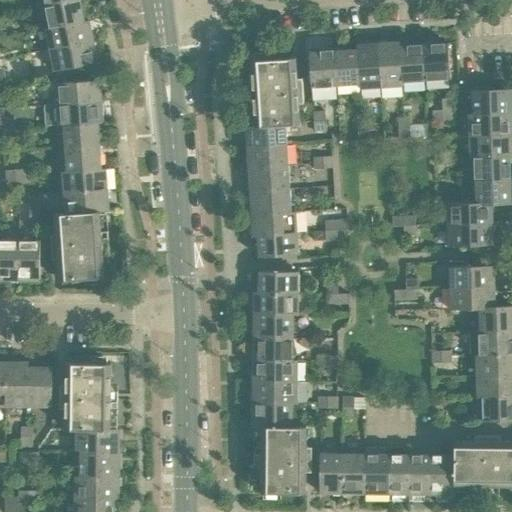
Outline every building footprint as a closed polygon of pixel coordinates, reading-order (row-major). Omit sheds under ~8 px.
[(70,0),(46,5),(50,27),(85,20),(80,0),(70,0)] [(46,28),(50,49),(94,41),(89,19),(85,20),(50,27),(46,28)] [(94,41),(50,49),(54,70),(98,62),(94,41)] [(399,41),(378,42),(382,87),(402,85),(399,41)] [(400,41),(399,41),(402,85),(403,85),(402,81),(426,79),(423,44),(400,46),(400,41)] [(357,43),(357,48),(360,88),(382,87),(378,42),(357,43)] [(448,43),(423,44),(426,79),(450,77),(448,43)] [(333,50),(336,85),(360,83),(360,88),(357,48),(333,50)] [(312,86),(336,85),(333,50),(309,52),(312,86)] [(253,97),(255,125),(246,125),(253,236),(258,236),(259,256),(298,254),(296,211),(291,211),(286,124),(300,123),(299,103),(304,102),(303,77),(297,77),(296,56),(251,59),(253,88),(251,88),(252,91),(253,90),(253,95),(252,95),(252,97),(253,97)] [(57,104),(44,104),(46,125),(59,124),(59,125),(64,125),(65,148),(67,170),(62,171),(63,193),(108,190),(106,168),(102,168),(100,145),(98,123),(103,122),(102,100),(100,79),(56,82),(57,103),(57,104)] [(511,88),(473,89),(473,113),(511,111),(511,88)] [(442,98),(443,110),(452,110),(452,98),(442,98)] [(443,121),(443,110),(433,110),(434,122),(443,121)] [(452,110),(443,110),(443,121),(453,121),(452,110)] [(313,112),(314,121),(326,120),(325,111),(313,112)] [(468,113),(469,135),(511,133),(511,111),(473,113),(468,113)] [(2,118),(3,128),(14,127),(14,118),(2,118)] [(398,119),(398,128),(410,127),(409,118),(398,119)] [(326,120),(314,121),(314,130),(326,130),(326,120)] [(357,122),(358,131),(369,130),(369,121),(357,122)] [(14,127),(3,128),(4,137),(15,136),(14,127)] [(410,127),(398,128),(399,138),(411,137),(410,127)] [(369,130),(358,131),(358,140),(370,139),(369,130)] [(474,156),(509,155),(511,155),(511,133),(469,135),(469,156),(474,156)] [(444,162),(444,150),(434,150),(435,162),(444,162)] [(453,150),(444,150),(444,162),(453,162),(453,150)] [(474,156),(475,181),(510,179),(509,155),(474,156)] [(323,168),(323,156),(313,157),(314,169),(323,168)] [(332,156),(323,156),(323,168),(333,167),(332,156)] [(16,181),(15,169),(6,170),(7,182),(16,181)] [(24,169),(15,169),(16,181),(25,180),(24,169)] [(475,181),(476,202),(476,204),(491,204),(510,203),(510,179),(475,181)] [(108,190),(63,193),(65,212),(55,213),(57,233),(51,234),(53,259),(58,259),(60,280),(104,276),(100,211),(109,210),(108,190)] [(447,203),(447,224),(492,223),(491,204),(476,204),(476,202),(447,203)] [(30,205),(29,214),(41,214),(41,205),(30,205)] [(41,214),(29,214),(29,223),(41,223),(41,214)] [(392,226),(404,226),(404,216),(392,217),(392,226)] [(404,216),(404,226),(416,225),(415,216),(404,216)] [(348,219),(336,220),(337,230),(348,229),(348,219)] [(325,221),(325,230),(337,230),(336,220),(325,221)] [(492,223),(447,224),(448,246),(493,244),(492,223)] [(416,225),(404,226),(404,235),(416,235),(416,225)] [(337,230),(325,230),(326,240),(337,239),(337,230)] [(0,278),(18,279),(18,240),(0,239),(0,278)] [(18,240),(18,279),(40,279),(41,240),(18,240)] [(449,266),(450,287),(494,285),(494,265),(449,266)] [(253,291),(298,292),(298,271),(259,270),(258,291),(253,291)] [(405,280),(406,289),(418,289),(417,279),(405,280)] [(327,283),(326,293),(338,293),(338,283),(327,283)] [(450,309),(479,308),(479,306),(495,305),(494,285),(450,287),(450,309)] [(406,299),(406,289),(394,289),(395,299),(406,299)] [(418,289),(406,289),(406,299),(418,298),(418,289)] [(253,313),(293,314),(298,314),(298,292),(253,291),(253,313)] [(326,302),(338,303),(338,293),(326,293),(326,302)] [(338,293),(338,303),(349,303),(349,293),(338,293)] [(479,308),(480,332),(511,330),(511,304),(495,305),(479,306),(479,308)] [(253,313),(253,336),(293,337),(293,314),(253,313)] [(479,328),(471,329),(472,351),(480,351),(479,328)] [(511,330),(480,332),(480,354),(511,352),(511,330)] [(253,336),(253,360),(298,361),(298,360),(293,360),(293,337),(253,336)] [(441,362),(441,350),(432,350),(432,362),(441,362)] [(451,350),(441,350),(441,362),(451,362),(451,350)] [(476,354),(476,375),(511,374),(511,352),(480,354),(476,354)] [(318,367),(328,367),(328,355),(318,355),(318,367)] [(328,355),(328,367),(337,367),(338,355),(328,355)] [(253,360),(252,381),(298,381),(298,361),(253,360)] [(29,361),(7,361),(7,406),(27,406),(28,366),(29,366),(29,361)] [(60,408),(66,408),(111,408),(111,369),(111,362),(67,362),(66,382),(61,383),(60,408)] [(53,366),(29,366),(28,366),(27,406),(53,406),(53,366)] [(511,374),(476,375),(477,395),(511,394),(511,374)] [(252,381),(252,401),(297,402),(298,381),(252,381)] [(443,403),(442,391),(433,391),(433,403),(443,403)] [(452,391),(442,391),(443,403),(452,403),(452,391)] [(511,394),(477,395),(477,397),(482,397),(483,421),(511,419),(511,394)] [(318,408),(328,408),(328,396),(318,396),(318,408)] [(328,396),(328,408),(337,408),(337,396),(328,396)] [(342,397),(342,406),(354,406),(354,397),(342,397)] [(252,426),(262,426),(292,427),(292,425),(293,403),(297,403),(297,402),(252,401),(252,426)] [(354,406),(342,406),(342,416),(354,416),(354,406)] [(66,429),(80,429),(80,428),(111,428),(111,408),(66,408),(66,429)] [(292,427),(262,426),(261,492),(306,492),(306,471),(312,471),(312,446),(306,446),(307,425),(292,425),(292,427)] [(21,427),(21,436),(33,436),(33,427),(21,427)] [(80,429),(80,452),(120,452),(120,428),(111,428),(80,428),(80,429)] [(320,492),(341,493),(455,494),(456,484),(511,484),(511,440),(500,440),(500,435),(475,434),(475,440),(454,440),(454,448),(429,448),(429,454),(391,453),(391,447),(365,447),(365,453),(320,452),(320,492)] [(33,436),(21,436),(21,446),(33,446),(33,436)] [(19,463),(28,464),(29,452),(19,452),(19,463)] [(29,452),(28,464),(38,464),(38,452),(29,452)] [(80,452),(80,475),(80,476),(119,476),(120,452),(80,452)] [(75,475),(75,497),(114,497),(114,498),(119,498),(119,476),(80,476),(80,475),(75,475)] [(19,502),(28,502),(28,490),(19,490),(19,502)] [(28,490),(28,502),(38,502),(38,491),(28,490)] [(18,511),(18,496),(5,496),(5,511),(18,511)] [(114,497),(75,497),(74,511),(114,511),(114,498),(114,497)]
